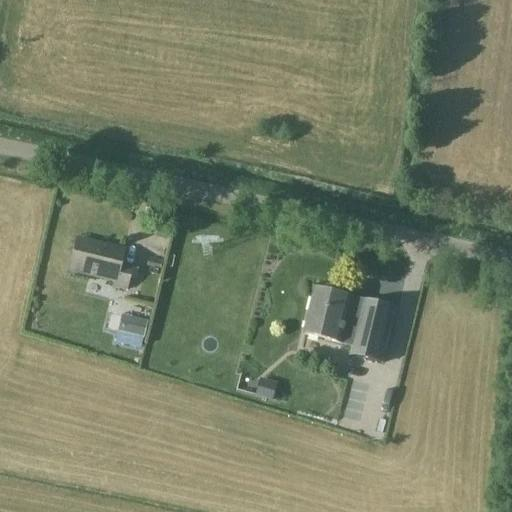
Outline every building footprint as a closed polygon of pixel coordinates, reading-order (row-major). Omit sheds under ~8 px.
[(192,254),(211,255),(212,219),(192,218),(192,254)] [(76,240),(69,272),(114,283),(113,287),(125,290),(130,267),(120,264),(123,252),(76,240)] [(314,289),(303,336),(352,348),(350,357),(382,365),(396,310),(314,289)] [(121,316),(116,334),(143,340),(147,323),(121,316)] [(413,338),(407,369),(474,382),(480,351),(413,338)] [(472,437),(480,407),(384,385),(377,415),(472,437)] [(386,448),(381,469),(409,475),(414,454),(386,448)] [(364,509),(377,511),(460,511),(367,494),(364,509)]
